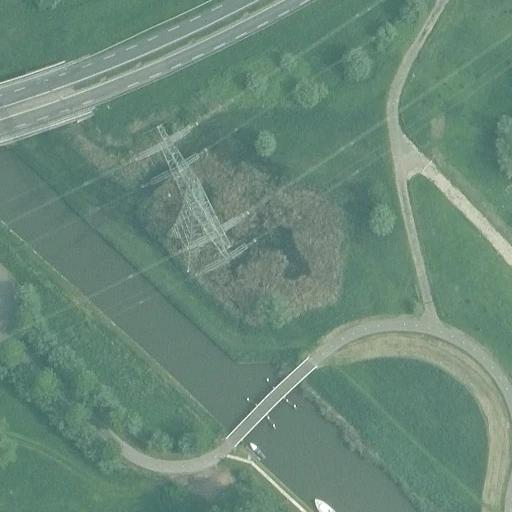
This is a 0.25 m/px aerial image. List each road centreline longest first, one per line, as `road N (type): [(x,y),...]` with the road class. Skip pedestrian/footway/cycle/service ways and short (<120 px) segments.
road 1 (primary): [(0,126),(119,83),(296,0)]
road 2 (primary): [(245,0),(0,100)]
